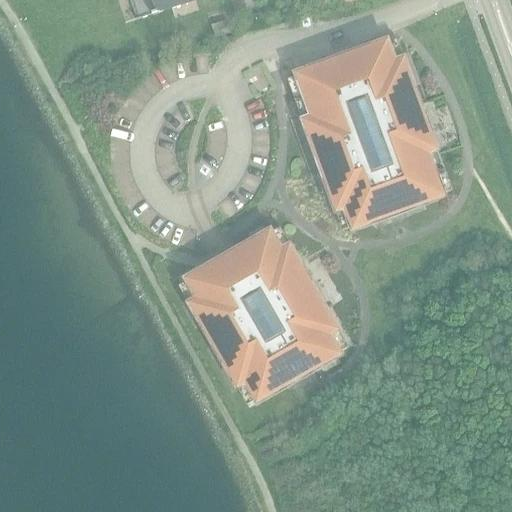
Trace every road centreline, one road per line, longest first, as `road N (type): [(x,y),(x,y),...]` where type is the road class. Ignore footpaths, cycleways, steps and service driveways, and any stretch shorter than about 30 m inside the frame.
road 1 (residential): [(427,0),(303,40),(239,50),(218,87)]
road 2 (residential): [(218,87),(171,97),(145,130),(148,188),(160,204),(187,212)]
road 3 (residential): [(187,212),(208,202),(238,156),(237,120),(218,87)]
